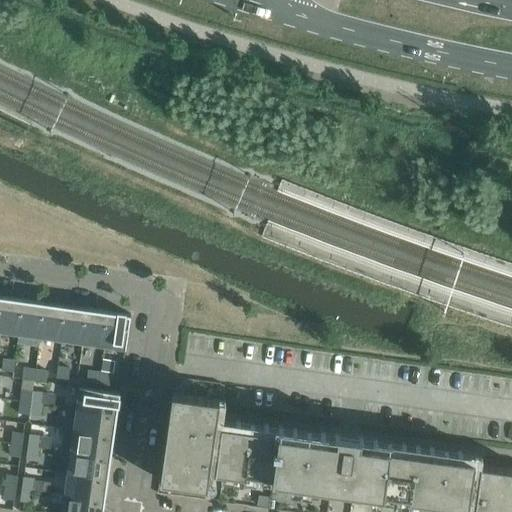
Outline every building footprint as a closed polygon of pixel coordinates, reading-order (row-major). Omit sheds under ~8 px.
[(23,299),(2,296),(0,311),(0,331),(19,334),(23,299)] [(45,302),(23,299),(19,334),(40,337),(45,302)] [(66,305),(45,302),(40,337),(61,340),(66,305)] [(87,308),(66,305),(61,340),(82,343),(87,308)] [(108,311),(87,308),(82,343),(103,346),(108,311)] [(130,314),(108,311),(103,346),(125,349),(130,314)] [(3,358),(1,369),(13,371),(15,360),(3,358)] [(101,360),(100,372),(112,374),(113,362),(101,360)] [(68,378),(69,368),(57,366),(56,377),(68,378)] [(35,369),(23,367),(22,378),(34,380),(35,369)] [(46,381),(47,371),(35,369),(34,380),(46,381)] [(88,370),(86,381),(98,383),(100,372),(88,370)] [(112,374),(100,372),(98,383),(110,384),(112,374)] [(175,376),(174,391),(193,392),(194,377),(175,376)] [(120,392),(119,392),(79,386),(76,409),(116,414),(120,392)] [(21,389),(20,401),(31,402),(32,390),(21,389)] [(43,392),(32,390),(31,402),(41,404),(43,392)] [(219,399),(172,392),(159,480),(207,487),(219,399)] [(31,402),(20,401),(18,413),(29,414),(31,402)] [(40,416),(41,404),(31,402),(29,414),(40,416)] [(116,414),(76,409),(73,430),(113,436),(116,414)] [(408,499),(468,507),(474,460),(360,444),(361,438),(337,434),(336,440),(221,424),(215,472),(246,476),(246,473),(272,476),(271,480),(331,488),(331,485),(352,487),(352,491),(383,495),(383,492),(409,495),(408,499)] [(70,451),(110,457),(113,436),(73,430),(70,451)] [(13,431),(11,443),(22,445),(23,433),(13,431)] [(40,435),(29,434),(28,445),(38,447),(40,435)] [(22,445),(11,443),(9,455),(20,457),(22,445)] [(38,447),(28,445),(26,457),(37,459),(38,447)] [(70,451),(67,473),(107,479),(110,457),(70,451)] [(511,511),(511,468),(480,464),(473,511),(511,511)] [(64,494),(104,500),(107,479),(67,473),(64,494)] [(7,474),(5,486),(16,487),(17,476),(7,474)] [(23,476),(22,488),(32,490),(34,478),(23,476)] [(16,487),(5,486),(3,498),(14,499),(16,487)] [(32,490),(22,488),(20,500),(31,502),(32,490)] [(61,511),(102,511),(104,500),(64,494),(61,511)] [(259,495),(257,506),(267,507),(269,496),(259,495)]
